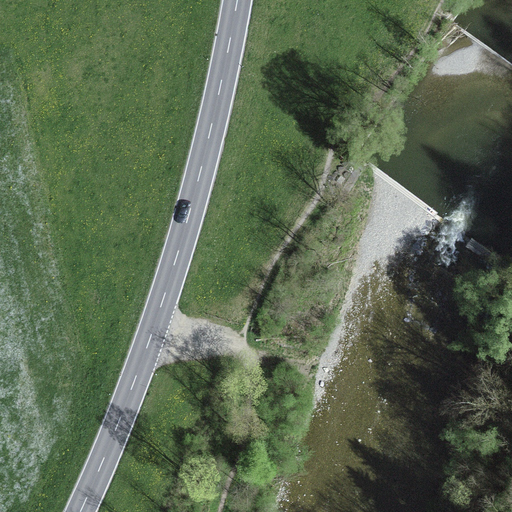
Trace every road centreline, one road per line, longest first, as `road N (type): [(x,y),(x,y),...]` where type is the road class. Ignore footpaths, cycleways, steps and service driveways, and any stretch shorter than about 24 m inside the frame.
road 1 (tertiary): [(235,0),(198,185),(164,299),(79,511)]
road 2 (track): [(153,329),(238,329),(278,343)]
